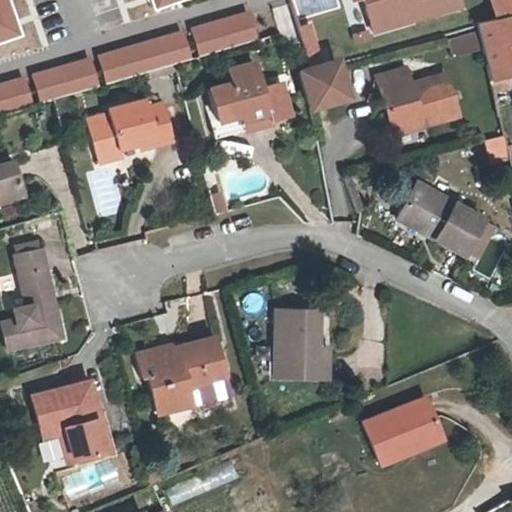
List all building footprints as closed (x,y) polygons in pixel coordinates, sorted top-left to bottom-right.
[(360,0),(370,27),(450,0),(360,0)] [(511,0),(487,0),(490,12),(472,17),(472,20),(487,79),(511,71),(511,0)] [(291,41),(286,5),(273,7),(278,43),(291,41)] [(193,26),(200,51),(254,35),(247,10),(193,26)] [(0,20),(0,28),(4,38),(13,34),(7,18),(0,20)] [(303,51),(317,47),(310,21),(296,25),(303,51)] [(105,52),(112,77),(192,54),(184,29),(105,52)] [(450,57),(474,52),(469,33),(446,39),(450,57)] [(38,71),(46,97),(100,81),(93,56),(38,71)] [(265,110),(267,116),(287,111),(279,79),(259,84),(253,59),(225,67),(228,80),(205,86),(213,119),(237,112),(238,118),(265,110)] [(296,70),(307,105),(343,94),(332,60),(308,67),(296,70)] [(408,118),(411,125),(454,112),(442,70),(406,80),(401,64),(373,72),(388,124),(408,118)] [(0,81),(0,110),(34,100),(26,74),(0,81)] [(119,142),(140,136),(155,132),(157,138),(175,133),(165,95),(148,100),(146,92),(106,103),(107,107),(117,143),(119,142)] [(99,156),(121,150),(119,142),(117,143),(107,107),(87,112),(99,156)] [(268,120),(267,116),(265,110),(238,118),(237,112),(213,119),(209,120),(213,134),(268,120)] [(390,131),(411,125),(408,118),(388,124),(390,131)] [(142,142),(157,138),(155,132),(140,136),(142,142)] [(483,139),(489,164),(508,160),(502,135),(483,139)] [(0,200),(23,194),(12,160),(0,163),(0,200)] [(431,227),(427,232),(455,252),(479,218),(417,174),(397,203),(431,227)] [(220,190),(210,193),(215,210),(225,208),(220,190)] [(393,208),(427,232),(431,227),(397,203),(393,208)] [(14,308),(17,318),(3,322),(9,348),(61,335),(41,248),(13,254),(22,290),(26,289),(30,304),(14,308)] [(270,283),(228,289),(232,316),(274,310),(270,283)] [(152,311),(160,331),(190,319),(182,299),(152,311)] [(316,375),(317,343),(318,309),(277,309),(274,374),(316,375)] [(328,343),(317,343),(316,375),(326,375),(328,343)] [(223,345),(183,352),(180,352),(181,358),(171,360),(169,347),(140,352),(145,376),(151,375),(157,412),(193,406),(191,391),(227,385),(231,384),(223,345)] [(181,345),(169,347),(171,360),(181,358),(180,352),(183,352),(181,345)] [(65,424),(73,457),(109,449),(100,412),(91,378),(35,391),(44,429),(65,424)] [(227,385),(191,391),(193,406),(229,400),(227,385)] [(381,461),(413,448),(411,443),(440,431),(425,395),(364,420),(381,461)] [(107,410),(100,412),(109,449),(116,447),(107,410)] [(65,459),(73,457),(65,424),(44,429),(46,435),(59,432),(65,459)] [(442,436),(440,431),(411,443),(413,448),(442,436)] [(207,470),(211,486),(237,478),(233,463),(207,470)]
